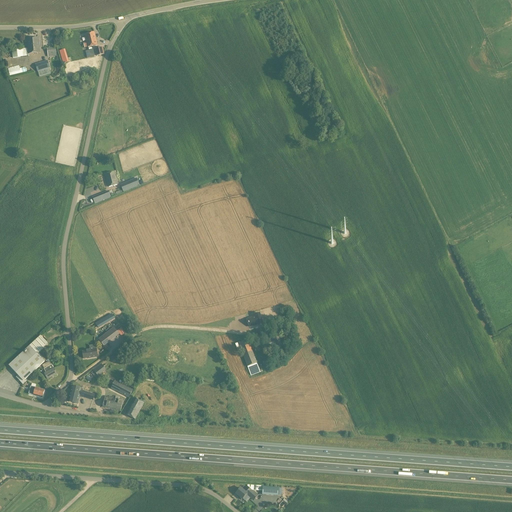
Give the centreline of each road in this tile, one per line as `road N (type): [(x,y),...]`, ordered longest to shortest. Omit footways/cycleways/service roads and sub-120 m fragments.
road 1 (motorway): [(511,467),(0,430)]
road 2 (motorway): [(0,443),(511,480)]
road 3 (unclassified): [(44,403),(71,377),(64,241),(103,67),(123,18)]
road 4 (unclassified): [(236,511),(189,486),(0,472)]
road 5 (unclassified): [(123,18),(0,28)]
